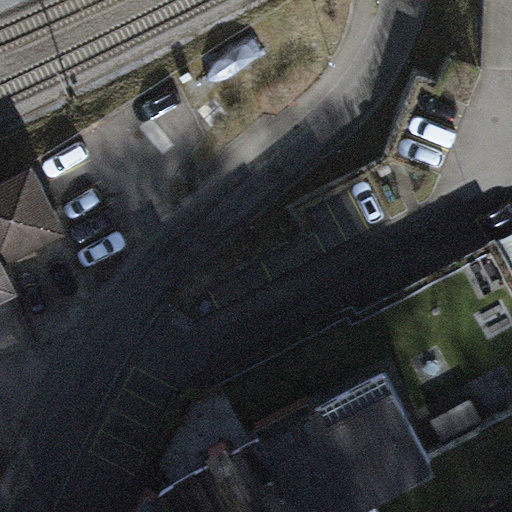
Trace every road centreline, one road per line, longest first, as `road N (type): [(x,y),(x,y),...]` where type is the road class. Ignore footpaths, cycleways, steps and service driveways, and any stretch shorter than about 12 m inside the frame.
road 1 (residential): [(405,0),(396,39),(361,109),(150,293),(93,378),(36,511)]
road 2 (track): [(511,210),(181,364),(93,378)]
